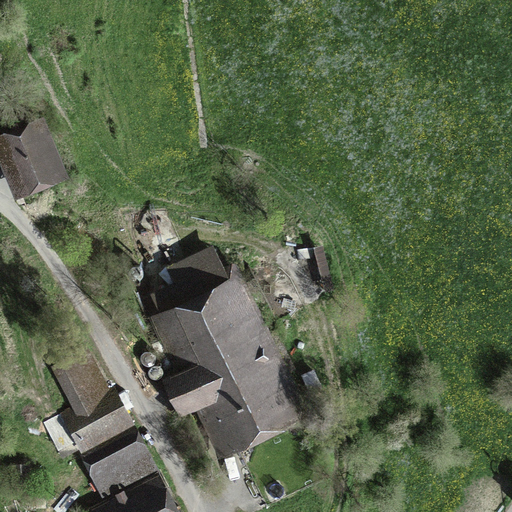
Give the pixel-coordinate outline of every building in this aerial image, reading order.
[(1,144),(19,187),(57,171),(39,128),(1,144)] [(164,311),(229,441),(303,406),(286,373),(293,369),(274,332),(280,329),(275,319),(260,326),(236,277),(164,311)] [(90,402),(70,412),(68,409),(44,423),(62,457),(124,423),(86,350),(67,360),(90,402)] [(130,431),(89,453),(99,472),(140,450),(130,431)] [(12,467),(14,480),(29,479),(28,466),(12,467)] [(101,511),(169,511),(155,484),(101,511)]
